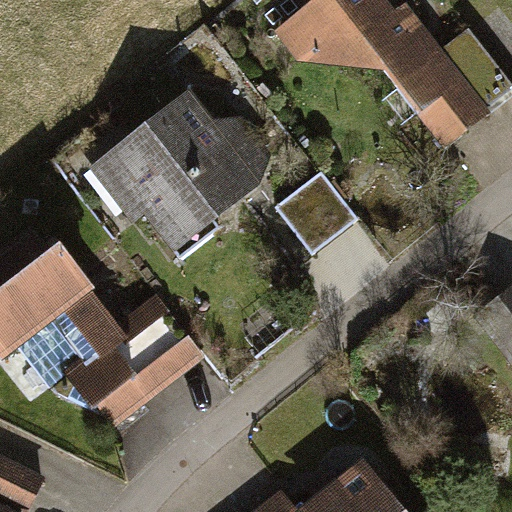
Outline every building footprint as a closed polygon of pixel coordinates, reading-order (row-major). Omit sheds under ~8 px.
[(497,122),(401,0),(321,0),(276,35),(401,196),(497,122)] [(279,205),(190,93),(89,172),(177,284),(279,205)] [(317,253),(363,220),(330,174),(284,207),(317,253)] [(130,347),(55,253),(0,297),(0,359),(6,367),(18,357),(51,398),(67,385),(95,421),(138,387),(115,358),(130,347)] [(511,287),(466,323),(511,381),(511,287)] [(168,289),(116,315),(154,390),(206,364),(168,289)] [(402,511),(361,460),(294,511),(402,511)] [(0,511),(28,511),(42,484),(0,464),(0,511)] [(293,511),(278,493),(253,511),(293,511)]
